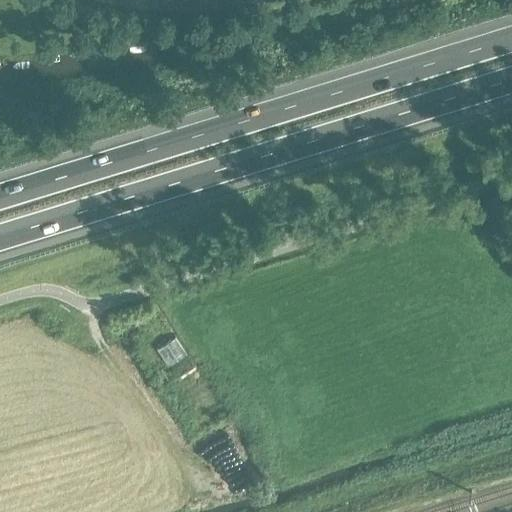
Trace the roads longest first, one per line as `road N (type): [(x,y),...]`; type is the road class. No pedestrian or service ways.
road 1 (motorway): [(511,30),(0,188)]
road 2 (motorway): [(0,241),(511,84)]
road 3 (unclassified): [(45,287),(91,307),(511,179)]
